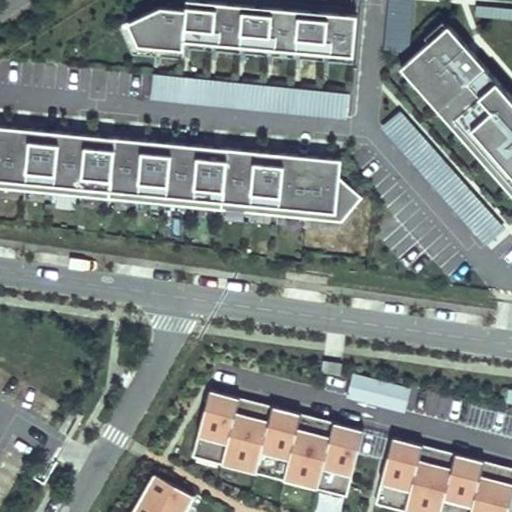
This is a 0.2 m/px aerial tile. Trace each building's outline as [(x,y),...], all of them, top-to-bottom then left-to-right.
[(162,4),(127,20),(137,43),(182,47),(183,38),(356,55),(360,12),(235,0),(186,0),(186,6),(162,4)] [(511,99),(452,32),(410,67),(511,182),(511,99)] [(349,90),(156,76),(155,100),(348,114),(349,90)] [(486,245),(506,227),(402,110),(382,128),(486,245)] [(342,158),(0,124),(0,187),(343,220),(362,195),(341,179),(342,158)] [(323,358),(321,370),(340,373),(342,361),(323,358)] [(411,389),(354,375),(348,399),(404,413),(411,389)] [(210,388),(198,433),(230,441),(224,463),(256,472),(262,450),(292,458),(287,479),(316,486),(322,463),(350,470),(360,433),(336,427),(333,438),(299,429),(304,412),(271,403),(267,417),(240,410),(244,397),(210,388)] [(311,428),(332,431),(334,420),(313,417),(311,428)] [(391,436),(380,481),(411,489),(405,511),(407,511),(439,511),(443,498),(474,506),(472,511),(508,511),(509,508),(511,496),(511,485),(481,477),(485,460),(453,451),(449,465),(422,458),(425,445),(391,436)] [(156,471),(131,511),(187,511),(197,496),(156,471)]
